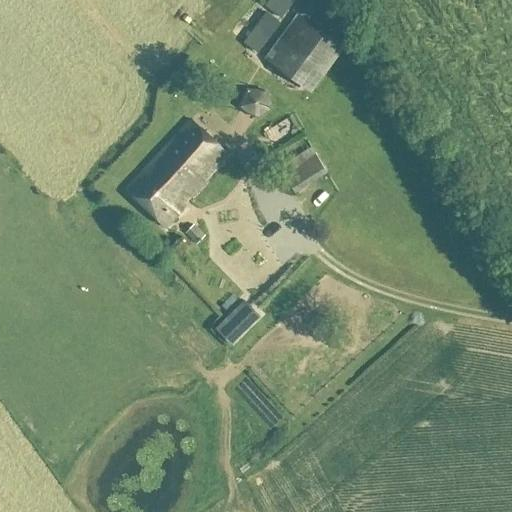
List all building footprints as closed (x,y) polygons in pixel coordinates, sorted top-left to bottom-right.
[(267,0),(263,7),(280,19),(294,0),(267,0)] [(312,0),(310,0),(300,14),(339,42),(350,28),(312,0)] [(229,154),(190,120),(126,190),(167,227),(185,207),(183,206),(229,154)] [(327,173),(316,155),(285,174),(296,192),(327,173)] [(206,235),(194,224),(185,233),(197,245),(206,235)] [(216,328),(231,342),(258,315),(243,301),(216,328)]
